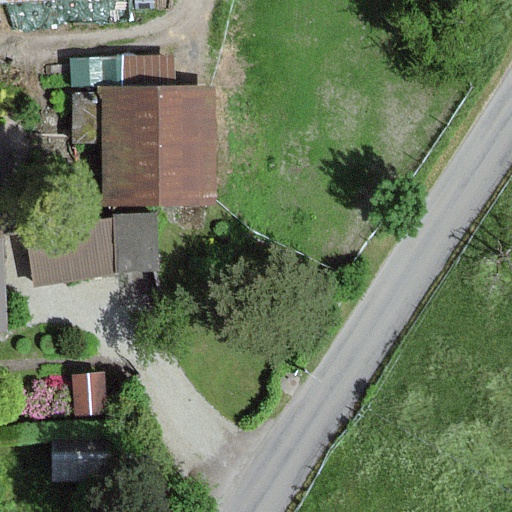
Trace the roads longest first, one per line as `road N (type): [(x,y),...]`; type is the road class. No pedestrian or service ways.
road 1 (tertiary): [(244,511),(511,115)]
road 2 (track): [(0,46),(148,29),(190,0)]
